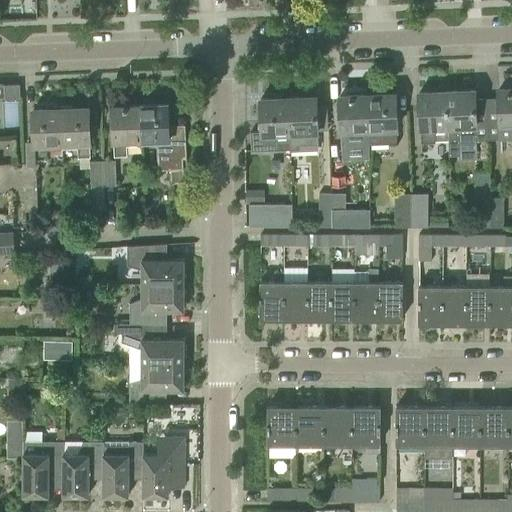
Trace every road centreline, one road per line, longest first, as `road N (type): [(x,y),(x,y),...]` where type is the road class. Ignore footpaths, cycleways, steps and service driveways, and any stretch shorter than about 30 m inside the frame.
road 1 (residential): [(218,360),(221,47)]
road 2 (residential): [(218,360),(511,365)]
road 3 (residential): [(221,47),(511,34)]
road 4 (residential): [(0,56),(221,47)]
road 5 (residential): [(219,511),(218,360)]
